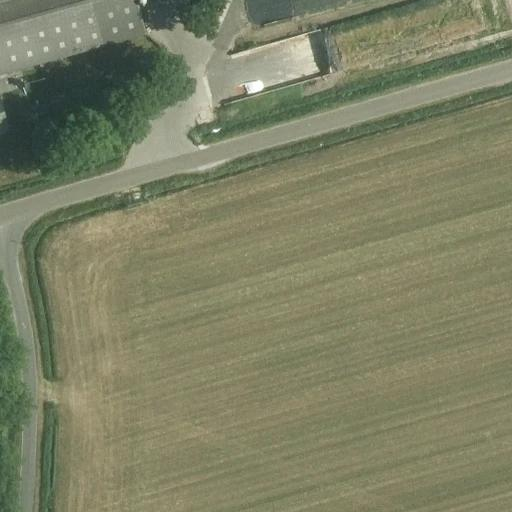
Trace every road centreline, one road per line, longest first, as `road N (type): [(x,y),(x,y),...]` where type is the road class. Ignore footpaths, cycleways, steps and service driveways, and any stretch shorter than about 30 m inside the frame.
road 1 (unclassified): [(2,210),(511,68)]
road 2 (unclassified): [(31,511),(29,334),(2,210)]
